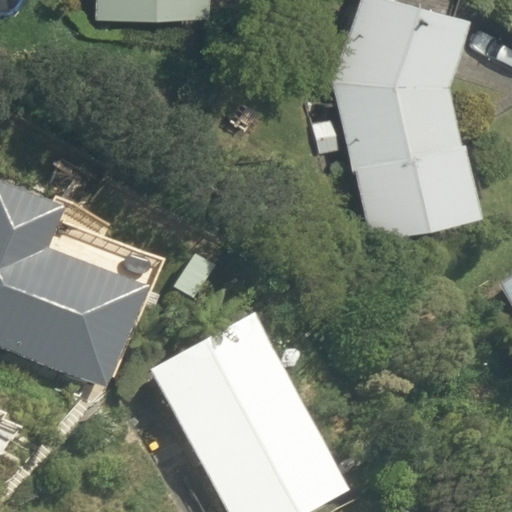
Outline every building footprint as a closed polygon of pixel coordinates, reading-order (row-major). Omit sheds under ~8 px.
[(205,0),(84,0),(84,16),(206,15),(205,0)] [(362,231),(482,213),(447,82),(456,12),(407,0),(357,0),(324,63),(362,231)] [(67,214),(0,187),(0,358),(103,399),(145,290),(52,253),(67,214)] [(511,269),(487,284),(511,327),(511,269)] [(254,315),(136,381),(209,511),(338,511),(358,501),(254,315)]
